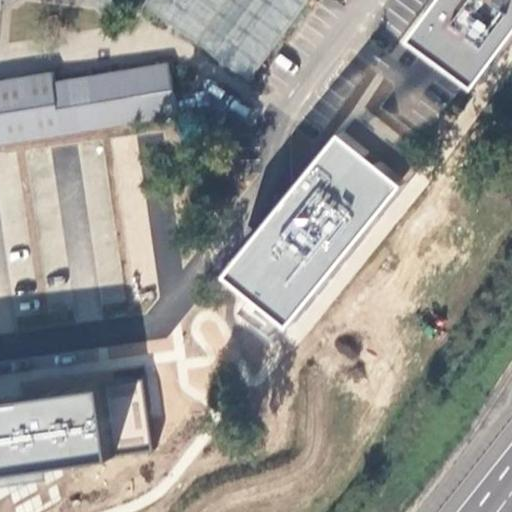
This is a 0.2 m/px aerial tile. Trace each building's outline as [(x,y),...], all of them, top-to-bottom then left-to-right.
[(0,0),(0,10),(2,9),(3,0),(12,1),(13,0),(93,0),(103,13),(114,14),(130,2),(130,0),(0,0)] [(311,0),(150,0),(147,4),(252,81),(311,0)] [(511,0),(441,0),(412,40),(478,87),(511,39),(511,0)] [(0,146),(86,133),(150,123),(179,117),(170,64),(55,83),(54,73),(0,82),(0,146)] [(333,137),(217,284),(284,333),(395,184),(333,137)] [(300,347),(387,227),(373,217),(286,337),(300,347)] [(0,480),(152,460),(141,384),(0,404),(0,480)]
